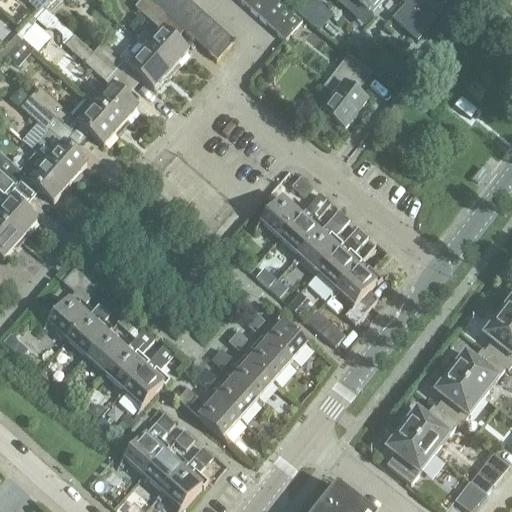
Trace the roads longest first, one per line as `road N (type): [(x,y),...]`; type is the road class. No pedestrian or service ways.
road 1 (residential): [(0,324),(217,85),(436,267)]
road 2 (residential): [(250,511),(436,267)]
